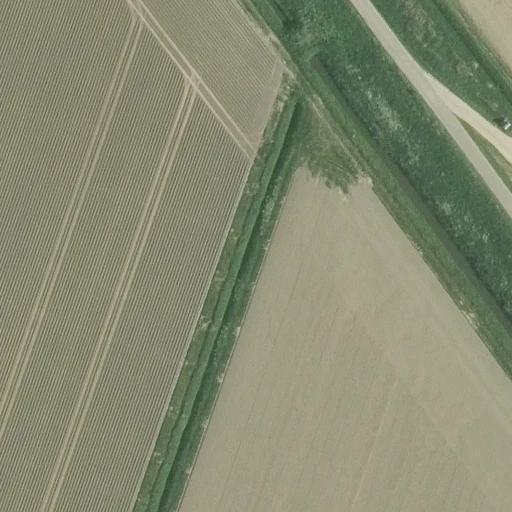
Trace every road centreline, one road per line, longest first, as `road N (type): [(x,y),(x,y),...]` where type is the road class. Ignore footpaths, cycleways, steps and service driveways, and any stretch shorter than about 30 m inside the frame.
road 1 (unclassified): [(511,210),(414,74)]
road 2 (unclassified): [(511,154),(414,74)]
